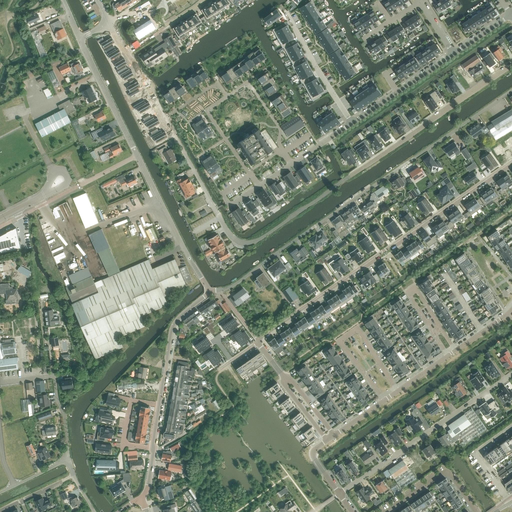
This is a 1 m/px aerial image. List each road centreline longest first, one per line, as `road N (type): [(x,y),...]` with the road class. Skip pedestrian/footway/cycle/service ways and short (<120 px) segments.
road 1 (residential): [(108,22),(240,241),(264,236),(511,64)]
road 2 (residential): [(210,292),(232,287),(511,89)]
road 3 (residential): [(258,340),(511,161)]
road 4 (residential): [(339,494),(511,375)]
road 5 (residential): [(398,388),(358,328),(340,340),(383,399)]
road 6 (residential): [(456,348),(415,287),(408,292),(448,354)]
road 7 (unclassified): [(210,292),(137,155)]
road 8 (unknown): [(77,234),(111,289),(185,248)]
road 9 (residential): [(351,122),(230,205)]
road 10 (residential): [(67,457),(53,375),(0,380)]
road 11 (unclassified): [(137,155),(79,38)]
road 12 (unclassified): [(159,405),(173,330),(210,292)]
road 13 (residential): [(351,122),(286,12)]
road 14 (residential): [(453,53),(351,122)]
road 15 (residential): [(385,511),(446,471),(476,511)]
